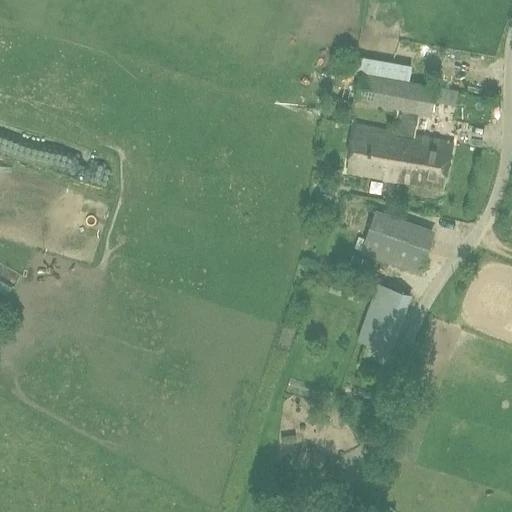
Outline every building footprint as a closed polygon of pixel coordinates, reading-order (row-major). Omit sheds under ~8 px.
[(370,55),(417,62),(420,45),(372,38),(370,55)] [(444,188),(453,143),(422,137),(415,136),(419,115),(432,118),(437,87),(360,74),(355,105),(397,112),(394,132),(356,125),(347,172),(400,181),(444,188)] [(364,181),(360,195),(372,199),(376,184),(364,181)] [(420,273),(431,241),(372,219),(361,252),(420,273)] [(372,302),(405,314),(412,295),(379,283),(372,302)] [(392,352),(398,333),(366,321),(359,340),(392,352)]
